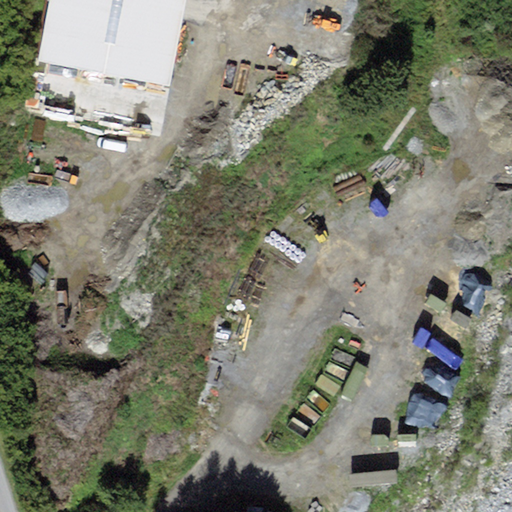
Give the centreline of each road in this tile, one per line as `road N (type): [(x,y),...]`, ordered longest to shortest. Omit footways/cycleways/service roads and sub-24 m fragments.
road 1 (track): [(159,511),(175,490),(220,462),(331,241),(374,204),(407,193),(439,0)]
road 2 (track): [(407,193),(410,230),(386,316),(307,475),(261,486),(220,462)]
